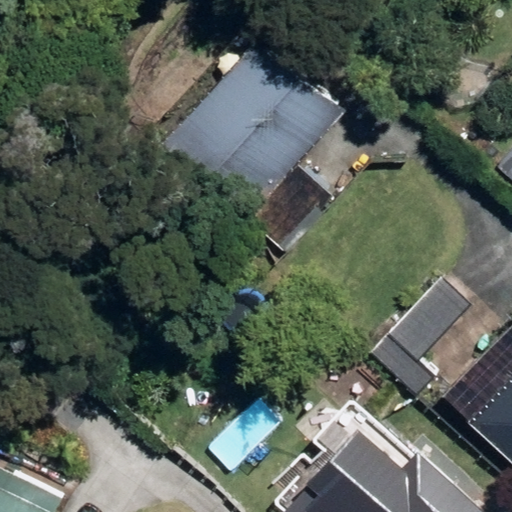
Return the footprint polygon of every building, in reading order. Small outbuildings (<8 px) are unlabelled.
[(170,114),(257,197),(349,96),(263,15),(170,114)] [(448,264),(394,322),(425,349),(478,292),(448,264)] [(424,386),(442,366),(394,322),(376,341),(424,386)] [(511,360),(475,399),(511,435),(511,360)] [(345,511),(483,511),(501,494),(428,425),(415,439),(370,395),(316,455),(359,497),(345,511)] [(0,511),(66,511),(84,482),(0,435),(0,511)]
